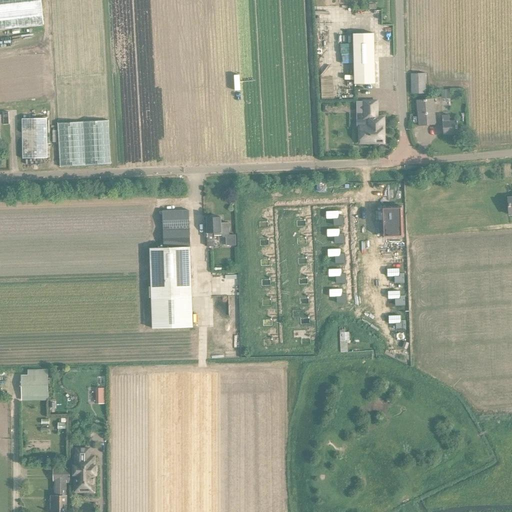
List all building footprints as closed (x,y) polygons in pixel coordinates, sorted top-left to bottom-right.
[(354,83),(375,83),(373,33),(353,33),(354,83)] [(29,55),(0,56),(0,100),(32,99),(29,55)] [(411,93),(426,93),(425,73),(411,73),(411,93)] [(418,126),(436,124),(434,98),(416,100),(418,126)] [(360,142),(378,142),(378,140),(384,140),(383,117),(377,117),(376,101),(363,101),(363,112),(367,112),(367,126),(359,126),(359,130),(359,131),(358,133),(358,135),(359,137),(360,138),(360,142)] [(442,116),(444,135),(458,133),(457,121),(450,122),(449,115),(442,116)] [(22,158),(47,157),(46,118),(22,118),(22,158)] [(382,207),(383,237),(403,236),(402,206),(382,207)] [(185,209),(185,210),(162,211),(164,247),(150,248),(152,328),(192,327),(190,247),(188,210),(187,210),(187,209),(185,209)] [(326,210),(327,217),(334,217),(334,224),(342,223),(341,210),(326,210)] [(214,246),(214,232),(220,232),(221,234),(223,237),(225,236),(225,237),(229,236),(228,222),(220,222),(220,217),(206,217),(207,237),(207,246),(214,246)] [(334,235),(335,242),(344,241),(343,233),(334,235)] [(335,255),(335,262),(345,261),(345,252),(341,252),(340,248),(328,248),(329,255),(335,255)] [(399,268),(387,269),(387,276),(394,276),(395,282),(404,282),(403,273),(399,273),(399,268)] [(388,298),(395,298),(396,305),(405,304),(404,295),(400,296),(400,291),(388,291),(388,298)] [(401,315),(389,316),(389,323),(396,323),(397,329),(406,329),(405,320),(401,320),(401,315)] [(340,331),(341,351),(349,350),(349,330),(340,331)] [(48,396),(48,370),(29,370),(29,375),(22,375),(22,396),(48,396)] [(105,402),(105,387),(96,387),(97,403),(105,402)] [(89,448),(76,448),(76,456),(75,456),(75,465),(74,465),(74,474),(75,474),(75,487),(75,491),(84,491),(84,487),(94,487),(94,474),(95,474),(95,465),(94,465),(94,456),(89,456),(89,448)] [(54,504),(51,504),(51,511),(65,511),(66,483),(70,483),(70,468),(54,468),(54,504)]
